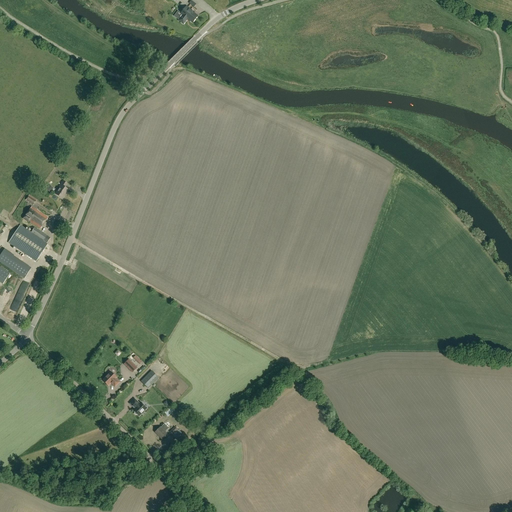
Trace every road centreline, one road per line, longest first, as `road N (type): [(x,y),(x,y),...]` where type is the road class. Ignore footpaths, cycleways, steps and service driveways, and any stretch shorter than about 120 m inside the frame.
road 1 (unclassified): [(27,337),(122,112),(204,29),(258,0)]
road 2 (track): [(71,238),(304,367)]
road 3 (unclassified): [(190,511),(143,447),(27,337)]
